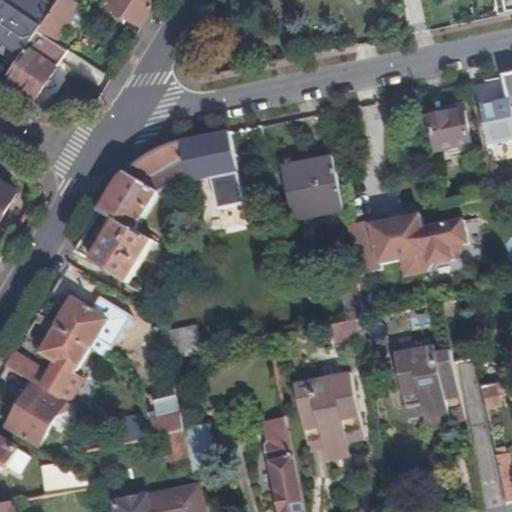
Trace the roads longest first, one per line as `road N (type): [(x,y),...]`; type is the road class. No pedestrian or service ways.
road 1 (residential): [(125,124),(511,43)]
road 2 (tertiary): [(93,177),(0,329)]
road 3 (tertiary): [(201,0),(125,124)]
